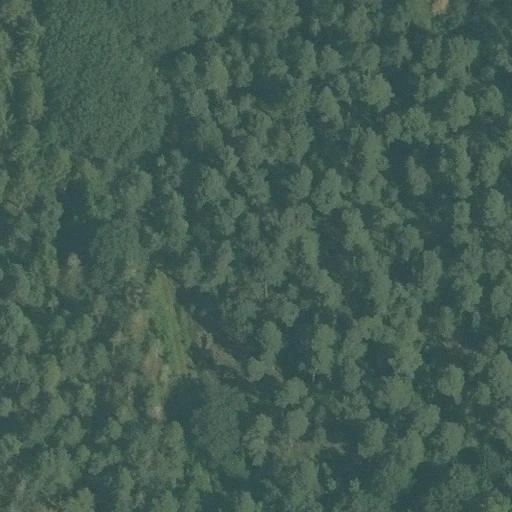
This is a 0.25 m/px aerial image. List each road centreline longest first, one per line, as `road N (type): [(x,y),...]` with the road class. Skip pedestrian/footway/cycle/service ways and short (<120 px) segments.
road 1 (track): [(101,0),(210,511)]
road 2 (track): [(511,484),(386,511)]
